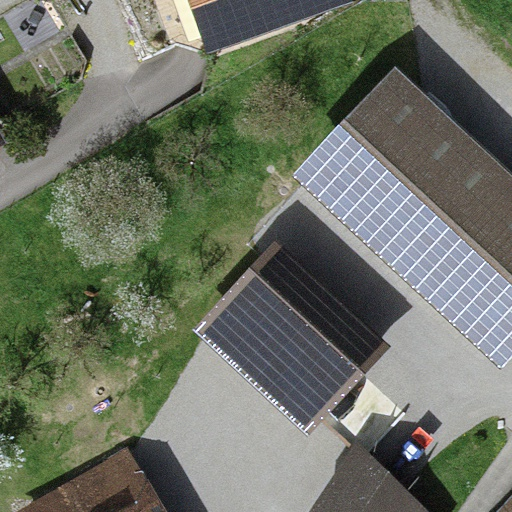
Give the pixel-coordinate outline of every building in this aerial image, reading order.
[(196,0),(214,47),(340,0),(196,0)] [(511,184),(396,83),(337,150),(295,197),(504,380),(511,371),(511,184)] [(511,511),(511,506),(506,511),(422,511),(361,453),(407,408),(370,371),(319,418),(360,459),(339,487),(325,511),(511,511)] [(194,412),(143,438),(168,488),(220,462),(194,412)] [(58,511),(52,500),(31,511),(135,511),(125,494),(93,511),(58,511)]
